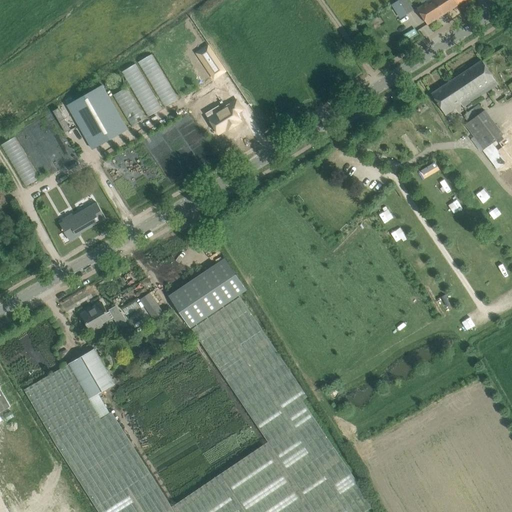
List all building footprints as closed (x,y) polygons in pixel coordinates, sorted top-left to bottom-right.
[(399,18),(412,10),(406,0),(396,0),(390,4),(399,18)] [(430,0),(417,9),(427,24),(465,0),(430,0)] [(137,60),(163,106),(178,98),(152,52),(137,60)] [(122,68),(146,116),(160,109),(136,61),(122,68)] [(482,61),(432,94),(437,102),(443,111),(445,114),(460,103),(461,103),(478,92),(477,90),(482,87),(483,88),(485,87),(495,81),(488,69),(482,61)] [(102,85),(67,105),(92,149),(127,129),(102,85)] [(113,92),(130,125),(144,118),(127,85),(113,92)] [(209,118),(213,124),(218,133),(227,127),(226,126),(229,124),(231,127),(240,121),(231,105),(209,118)] [(474,108),(464,116),(468,122),(465,125),(474,136),(477,141),(476,142),(482,150),(502,135),(484,110),(479,114),(474,108)] [(37,178),(17,135),(3,141),(23,185),(37,178)] [(437,165),(434,161),(421,170),(424,174),(437,165)] [(454,212),(463,207),(457,197),(448,202),(454,212)] [(60,224),(69,239),(106,218),(97,202),(60,224)] [(388,207),(378,211),(383,223),(393,219),(388,207)] [(506,235),(511,229),(507,223),(500,228),(506,235)] [(481,239),(488,249),(492,247),(485,236),(481,239)] [(409,244),(400,248),(404,257),(414,253),(409,244)] [(225,258),(169,296),(192,328),(245,292),(247,291),(228,263),(225,258)] [(140,299),(155,320),(164,313),(150,292),(140,299)] [(69,364),(24,389),(47,430),(98,511),(365,511),(374,506),(303,400),(308,396),(239,297),(192,329),(269,441),(171,506),(112,412),(100,419),(88,398),(69,364)] [(134,301),(123,307),(126,314),(138,308),(134,301)] [(118,326),(127,321),(122,312),(120,312),(116,306),(107,312),(102,304),(90,311),(90,309),(81,314),(83,317),(82,317),(81,318),(81,320),(80,321),(81,322),(81,323),(82,324),(82,325),(83,325),(84,326),(86,326),(87,326),(88,325),(92,332),(112,320),(114,319),(118,326)] [(463,341),(472,336),(467,328),(458,333),(463,341)] [(94,348),(68,363),(69,364),(88,398),(114,383),(94,348)] [(9,511),(0,496),(0,511),(9,511)]
